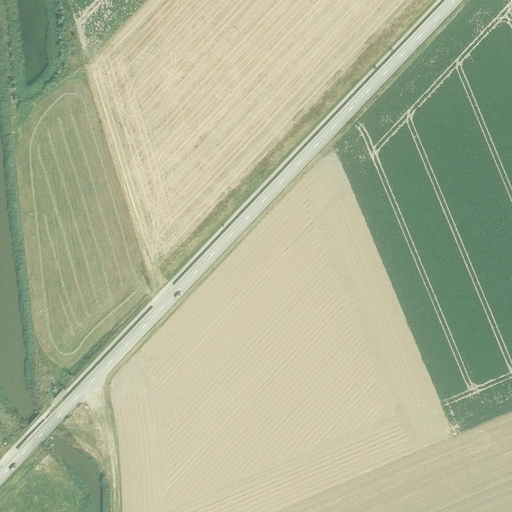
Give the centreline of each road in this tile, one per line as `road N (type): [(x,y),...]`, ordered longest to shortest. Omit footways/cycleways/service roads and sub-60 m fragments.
road 1 (tertiary): [(454,0),(0,477)]
road 2 (track): [(116,511),(111,431),(86,387)]
